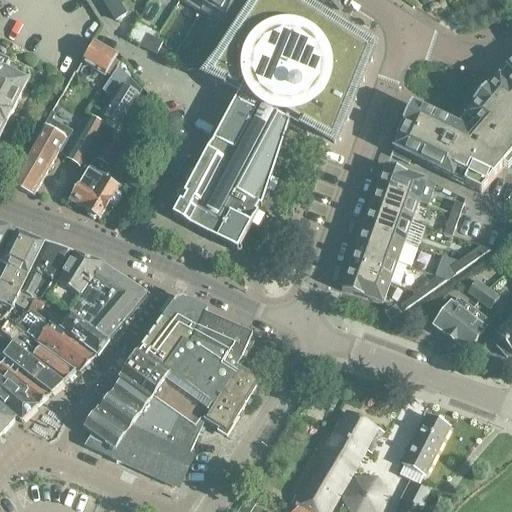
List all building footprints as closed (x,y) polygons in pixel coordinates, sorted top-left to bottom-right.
[(121,6),(117,0),(110,0),(104,4),(110,13),(121,6)] [(184,197),(183,197),(182,197),(181,196),(180,197),(179,197),(179,198),(178,199),(178,200),(182,202),(170,226),(235,257),(257,217),(255,216),(258,211),(260,212),(289,127),(286,126),(288,122),(348,148),(389,51),(329,15),(305,0),(264,0),(214,79),(237,94),(240,89),(245,93),(232,118),(227,116),(184,197)] [(200,14),(209,0),(180,0),(180,1),(200,14)] [(237,0),(209,0),(200,14),(221,27),(237,0)] [(127,15),(121,6),(110,13),(116,22),(127,15)] [(154,40),(147,36),(141,48),(148,51),(154,40)] [(162,44),(154,40),(148,51),(156,56),(162,44)] [(94,44),(82,64),(105,78),(117,57),(94,44)] [(185,56),(179,68),(187,72),(194,70),(198,63),(185,56)] [(0,141),(31,79),(30,77),(0,62),(0,141)] [(511,63),(504,69),(507,72),(490,91),(488,89),(472,107),(474,109),(457,129),(411,106),(407,115),(413,117),(407,128),(402,125),(396,137),(400,139),(393,153),(391,158),(401,163),(408,166),(411,161),(481,195),(511,158),(511,63)] [(129,82),(114,72),(101,91),(116,100),(104,119),(120,129),(138,99),(124,90),(129,82)] [(34,145),(10,186),(34,199),(59,154),(60,154),(71,135),(51,123),(55,116),(52,114),(48,121),(40,134),(36,132),(29,143),(34,145)] [(89,118),(78,137),(65,161),(80,170),(104,127),(89,118)] [(111,140),(96,160),(106,168),(121,147),(111,140)] [(178,176),(191,144),(181,140),(168,172),(178,176)] [(98,221),(100,222),(118,192),(104,184),(109,175),(94,166),(71,204),(89,215),(90,221),(94,223),(98,221)] [(378,189),(418,204),(426,183),(385,168),(378,189)] [(154,171),(140,197),(143,199),(154,205),(160,194),(168,178),(154,171)] [(378,189),(371,210),(411,224),(418,204),(378,189)] [(457,222),(463,207),(455,204),(449,220),(457,222)] [(371,210),(364,230),(404,245),(411,224),(371,210)] [(457,222),(449,220),(444,235),(452,238),(457,222)] [(0,266),(0,267),(15,234),(0,228),(0,266)] [(404,245),(364,230),(356,251),(406,269),(413,248),(404,245)] [(0,323),(1,324),(11,313),(15,305),(44,246),(24,238),(15,234),(0,267),(0,266),(0,323)] [(44,246),(15,305),(24,310),(29,302),(31,299),(32,297),(36,299),(45,306),(48,302),(48,301),(49,300),(56,287),(63,275),(74,257),(63,253),(46,247),(44,246)] [(490,252),(480,249),(465,259),(475,263),(490,252)] [(349,271),(390,286),(399,289),(406,269),(356,251),(349,271)] [(63,275),(56,287),(68,293),(80,300),(82,301),(104,267),(74,257),(63,275)] [(475,263),(465,259),(450,269),(455,276),(475,263)] [(104,267),(82,301),(91,306),(85,313),(92,317),(85,325),(105,342),(146,296),(105,268),(104,267)] [(383,306),(390,286),(349,271),(342,293),(383,306)] [(447,283),(436,279),(416,293),(417,295),(425,298),(447,283)] [(478,304),(488,290),(477,282),(467,295),(478,304)] [(500,299),(488,290),(478,304),(490,312),(500,299)] [(425,298),(417,295),(400,308),(404,313),(425,298)] [(32,304),(29,310),(30,310),(39,317),(47,307),(45,306),(36,299),(33,304),(32,304)] [(450,341),(473,311),(458,300),(453,306),(451,305),(433,328),(450,341)] [(199,436),(205,424),(226,438),(261,384),(240,370),(241,369),(239,368),(246,358),(255,343),(242,337),(243,336),(216,323),(214,325),(204,320),(207,316),(207,314),(183,301),(176,303),(121,378),(124,379),(97,416),(96,415),(84,432),(107,447),(115,453),(111,459),(175,489),(191,453),(199,436)] [(394,308),(385,315),(390,323),(400,316),(394,308)] [(30,310),(13,326),(41,348),(63,365),(75,374),(77,377),(81,374),(95,361),(63,337),(60,334),(48,324),(39,317),(30,310)] [(488,322),(473,311),(450,341),(468,354),(485,330),(483,329),(488,322)] [(497,339),(493,345),(506,360),(511,358),(511,314),(509,319),(511,322),(495,337),(497,339)] [(108,345),(70,318),(63,328),(61,332),(98,360),(108,345)] [(9,322),(0,331),(0,333),(9,342),(63,385),(64,384),(75,374),(63,365),(41,348),(13,326),(9,322)] [(0,357),(19,372),(50,396),(63,385),(9,342),(0,333),(0,357)] [(2,367),(0,368),(0,380),(37,409),(50,396),(19,372),(15,378),(2,367)] [(0,404),(21,423),(36,409),(0,381),(0,404)] [(30,427),(44,439),(70,410),(56,398),(30,427)] [(0,411),(0,438),(14,424),(0,411)] [(295,508),(292,511),(332,511),(347,488),(350,481),(366,454),(371,456),(383,435),(348,415),(294,507),(295,508)] [(412,484),(397,511),(422,511),(432,494),(419,487),(449,430),(427,419),(398,476),(412,484)] [(296,432),(292,438),(304,445),(307,439),(296,432)] [(467,457),(463,455),(456,464),(459,466),(467,457)] [(349,489),(342,501),(348,511),(380,511),(388,500),(376,481),(352,482),(350,481),(347,488),(349,489)]
